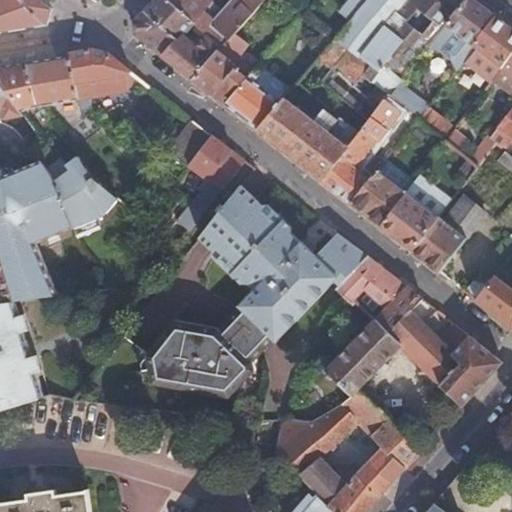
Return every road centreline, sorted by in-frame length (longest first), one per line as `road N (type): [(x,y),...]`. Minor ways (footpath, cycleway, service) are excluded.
road 1 (residential): [(105,29),(511,347)]
road 2 (residential): [(391,511),(511,363)]
